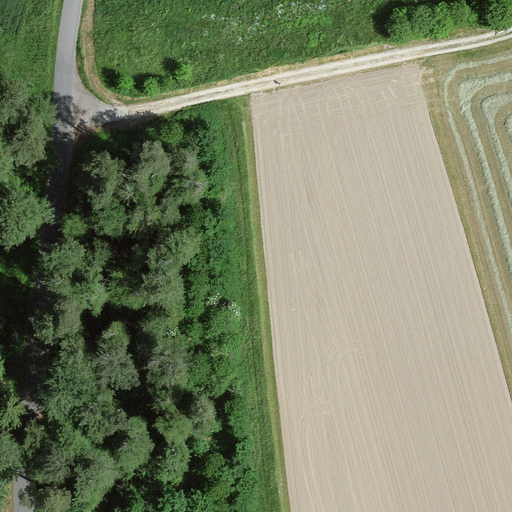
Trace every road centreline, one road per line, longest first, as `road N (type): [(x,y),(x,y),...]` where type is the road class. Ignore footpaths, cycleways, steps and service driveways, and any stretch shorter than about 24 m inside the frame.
road 1 (tertiary): [(23,511),(73,0)]
road 2 (track): [(59,125),(511,32)]
